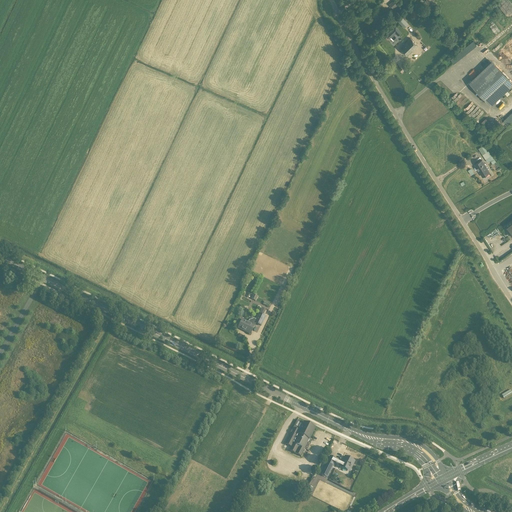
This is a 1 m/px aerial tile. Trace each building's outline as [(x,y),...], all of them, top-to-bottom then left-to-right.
[(398,3),(395,0),(393,0),(389,4),(392,9),(398,3)] [(428,10),(433,6),(426,0),(425,0),(424,2),(422,0),(419,0),(419,1),(422,4),(421,4),(428,10)] [(404,28),(408,24),(403,18),(398,22),(404,28)] [(391,30),(395,33),(398,36),(401,32),(395,26),(391,30)] [(410,38),(400,48),(407,56),(412,50),(413,51),(417,46),(410,38)] [(450,60),(454,64),(477,46),(474,41),(450,60)] [(470,82),(491,104),(511,84),(511,81),(492,61),(470,82)] [(508,124),(511,120),(511,111),(503,120),(508,124)] [(490,121),(486,125),(494,132),(498,127),(494,124),(493,125),(490,121)] [(481,146),(478,148),(488,163),(490,161),(494,159),(488,151),(487,151),(483,145),(481,146)] [(482,177),(489,172),(482,160),(475,164),(482,177)] [(256,320),(254,323),(256,324),(261,326),(266,317),(262,315),(264,312),(265,310),(261,309),(260,312),(259,314),(256,320)] [(242,320),(238,328),(247,332),(247,333),(250,334),(256,324),(254,323),(256,320),(253,318),(249,320),(247,323),(242,320)] [(307,451),(308,447),(312,440),(310,439),(315,428),(304,423),(303,424),(297,421),(293,430),(285,444),(291,447),(289,451),(301,457),(305,450),(307,451)] [(349,472),(355,461),(345,456),(341,463),(336,460),(336,459),(329,456),(326,463),(327,464),(321,475),(327,478),(334,464),(349,472)]
